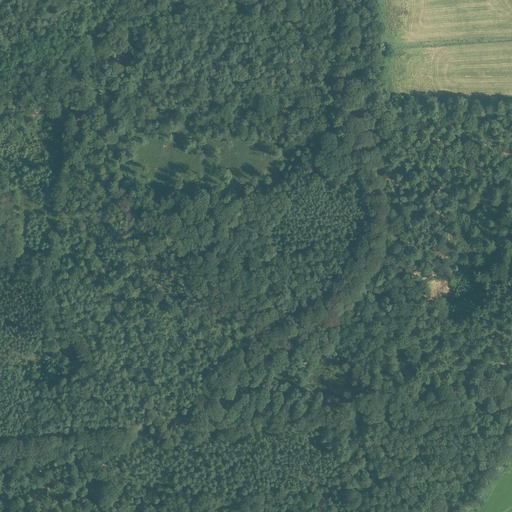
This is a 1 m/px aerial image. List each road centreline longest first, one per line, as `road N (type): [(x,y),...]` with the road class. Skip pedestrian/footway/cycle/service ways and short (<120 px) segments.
road 1 (track): [(191,429),(228,368),(315,315),(369,251),(371,192),(347,101),(344,0)]
road 2 (track): [(511,389),(191,429)]
road 3 (track): [(0,453),(191,429)]
road 4 (track): [(511,139),(360,138)]
